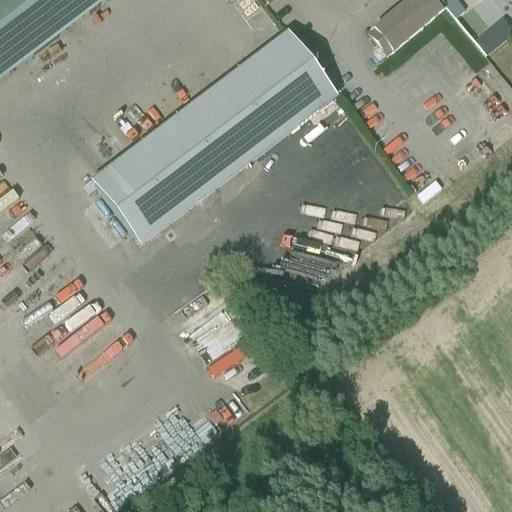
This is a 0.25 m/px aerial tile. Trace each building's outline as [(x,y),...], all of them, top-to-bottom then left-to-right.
[(0,0),(0,83),(107,0),(0,0)] [(412,0),(368,38),(386,59),(444,11),(435,0),(412,0)] [(451,0),(435,0),(444,11),(454,23),(464,15),(451,0)] [(511,36),(511,34),(502,23),(475,45),(486,57),(511,36)] [(288,36),(90,185),(139,249),(260,157),(335,101),(337,100),(318,75),(327,68),(316,53),(307,60),(288,36)]
